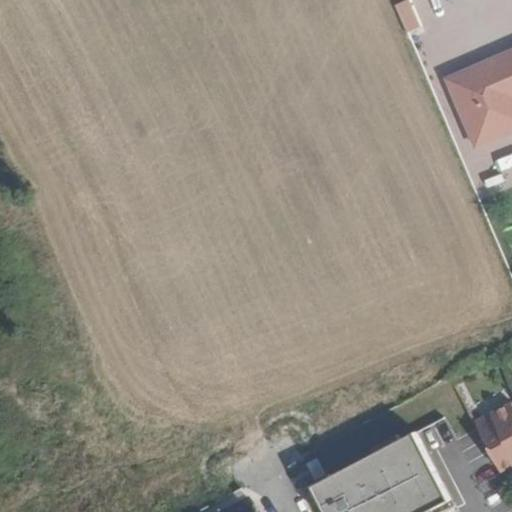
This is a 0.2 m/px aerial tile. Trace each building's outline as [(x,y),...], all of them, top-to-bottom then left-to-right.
[(408,0),(398,5),(409,33),(425,27),(413,0),(408,0)] [(511,51),(447,78),(477,147),(511,132),(511,51)] [(511,402),(492,413),(493,415),(477,423),(502,470),(511,465),(511,402)] [(492,413),(476,421),(477,423),(493,415),(492,413)] [(324,451),(303,462),(329,511),(424,511),(453,497),(418,432),(417,431),(335,474),(324,451)]
